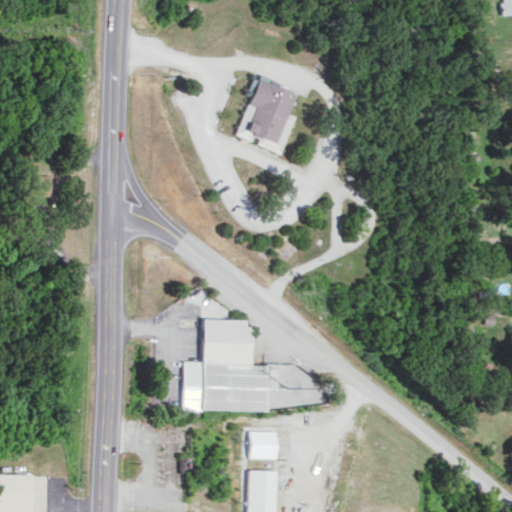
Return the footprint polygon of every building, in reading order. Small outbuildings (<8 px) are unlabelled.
[(511,12),(511,0),(497,0),(500,14),(511,12)] [(233,133),(252,140),(251,141),(279,151),(292,113),(286,112),(294,89),(253,75),(233,133)] [(48,173),(25,173),(24,202),(35,202),(35,194),(48,194),(48,173)] [(261,409),(262,363),(246,363),(247,324),(241,323),(241,317),(199,316),(198,359),(179,359),(178,407),(261,409)] [(271,457),(272,429),(245,429),(245,456),(271,457)] [(270,511),(271,468),(245,468),(244,511),(270,511)] [(0,511),(24,511),(25,472),(0,471),(0,511)]
